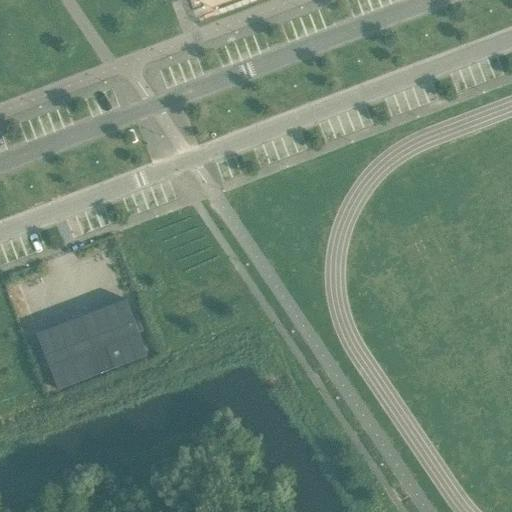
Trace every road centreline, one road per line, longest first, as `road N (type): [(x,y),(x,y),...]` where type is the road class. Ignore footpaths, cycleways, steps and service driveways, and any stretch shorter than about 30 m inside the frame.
road 1 (residential): [(0,232),(511,38)]
road 2 (residential): [(435,0),(0,164)]
